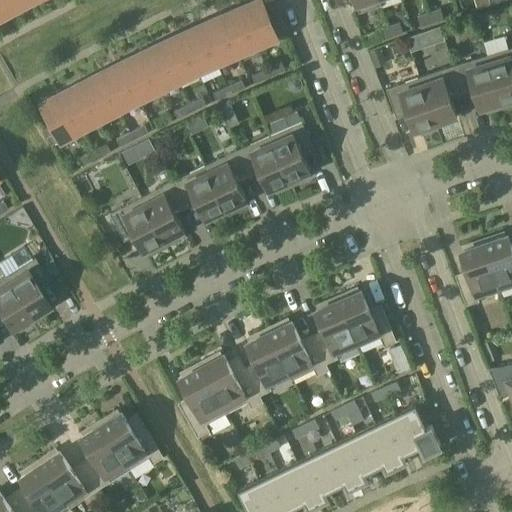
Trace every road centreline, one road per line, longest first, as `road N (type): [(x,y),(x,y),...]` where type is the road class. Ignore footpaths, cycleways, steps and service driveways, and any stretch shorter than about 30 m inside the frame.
road 1 (residential): [(0,405),(240,266),(375,208)]
road 2 (residential): [(509,462),(405,196)]
road 3 (residential): [(375,208),(476,474)]
road 4 (residential): [(294,0),(375,208)]
road 5 (residential): [(405,196),(333,0)]
